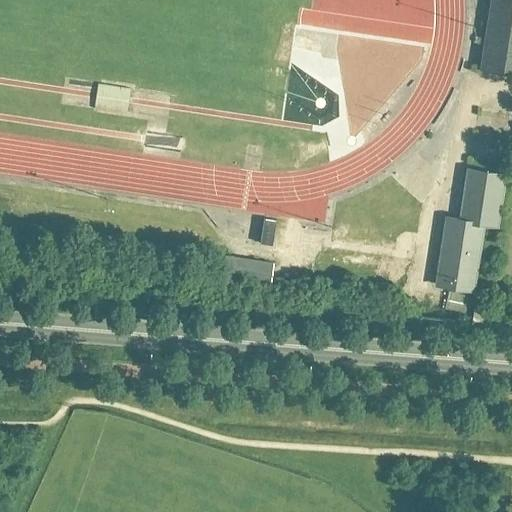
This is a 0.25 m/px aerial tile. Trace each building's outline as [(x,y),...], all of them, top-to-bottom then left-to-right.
[(511,73),(511,0),(490,0),(480,69),(511,73)] [(127,118),(129,98),(106,95),(103,115),(127,118)] [(479,145),(495,143),(492,124),(477,126),(479,145)] [(470,169),(467,169),(460,219),(446,217),(435,285),(472,290),(482,224),(496,226),(504,175),(470,169)] [(242,213),(244,178),(201,177),(201,184),(186,183),(186,197),(195,197),(194,212),(242,213)] [(262,228),(262,248),(273,248),(274,228),(262,228)] [(270,288),(274,264),(225,257),(222,281),(270,288)] [(481,322),(483,308),(482,308),(474,307),(471,321),(481,322)]
